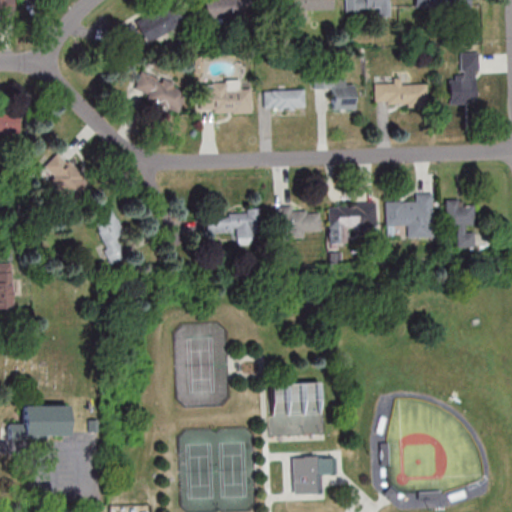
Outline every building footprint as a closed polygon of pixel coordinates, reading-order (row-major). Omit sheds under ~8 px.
[(249,0),(204,0),(205,20),(250,20),(249,0)] [(287,0),(288,10),(333,10),(333,0),(287,0)] [(344,0),(345,9),(377,9),(377,17),(388,16),(387,0),(344,0)] [(145,43),(181,29),(172,6),(136,19),(145,43)] [(448,103),(478,103),(477,52),(459,52),(459,75),(448,75),(448,103)] [(179,111),(185,87),(138,73),(133,91),(146,94),(144,101),(179,111)] [(331,109),(354,109),(354,80),(320,80),(320,87),(331,87),(331,109)] [(374,104),(426,104),(426,84),(401,84),(401,81),(374,81),(374,104)] [(250,112),(250,89),(239,89),(239,83),(199,83),(199,112),(250,112)] [(263,89),(263,109),(303,109),(303,89),(263,89)] [(0,144),(20,144),(19,113),(0,112),(0,144)] [(56,152),(40,168),(72,200),(88,183),(56,152)] [(432,192),(414,192),(414,201),(384,202),(384,226),(406,226),(406,237),(432,237),(432,192)] [(456,225),(456,247),(473,246),(473,206),(461,206),(461,199),(445,199),(445,225),(456,225)] [(327,205),(328,243),(347,242),(347,228),(375,227),(374,203),(327,205)] [(303,235),(303,232),(319,231),(319,211),(292,211),(292,206),(274,206),(274,236),(303,235)] [(111,263),(131,254),(111,208),(91,217),(111,263)] [(206,233),(236,233),(237,243),(252,242),(252,236),(261,236),(261,212),(205,213),(206,233)] [(0,309),(11,309),(11,263),(0,262),(0,309)] [(270,383),(270,411),(319,411),(318,382),(270,383)] [(68,436),(48,437),(48,441),(8,442),(7,425),(23,425),(23,408),(67,407),(68,436)] [(382,433),(385,417),(378,415),(376,432),(382,433)] [(97,421),(98,433),(88,433),(88,422),(97,421)] [(450,501),(466,496),(464,490),(448,495),(450,501)]
